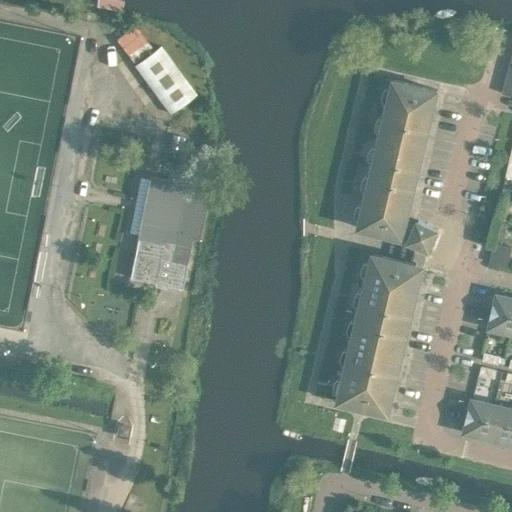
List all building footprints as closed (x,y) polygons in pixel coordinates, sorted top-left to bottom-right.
[(160,46),(134,65),(169,113),(195,94),(160,46)] [(511,52),(501,93),(511,95),(511,52)] [(393,79),(386,110),(424,119),(428,104),(432,105),(432,107),(433,107),(437,90),(393,79)] [(386,110),(379,139),(417,148),(424,119),(386,110)] [(379,139),(372,168),(410,177),(417,148),(379,139)] [(372,168),(365,197),(403,206),(410,177),(372,168)] [(144,235),(138,234),(129,277),(181,288),(191,239),(199,240),(210,185),(187,181),(187,180),(171,177),(170,182),(156,179),(144,235)] [(500,200),(507,201),(510,189),(502,187),(500,200)] [(403,206),(365,197),(358,227),(402,238),(402,237),(409,239),(409,240),(429,248),(437,229),(418,220),(416,223),(406,221),(403,234),(402,234),(401,236),(396,235),(403,206)] [(489,263),(507,267),(511,247),(493,243),(489,263)] [(372,253),(365,283),(410,294),(417,265),(418,264),(372,253)] [(365,283),(358,313),(403,323),(410,294),(365,283)] [(489,327),(511,332),(511,328),(511,297),(497,294),(489,327)] [(358,313),(351,342),(396,353),(403,323),(358,313)] [(351,342),(345,371),(389,382),(396,353),(351,342)] [(482,360),(498,364),(500,356),(484,352),(482,360)] [(481,366),(479,374),(495,378),(496,370),(481,366)] [(389,382),(345,371),(337,401),(388,413),(392,396),(391,396),(390,398),(386,397),(389,382)] [(464,432),(486,437),(494,404),(472,399),(464,432)] [(488,435),(508,439),(511,422),(511,408),(494,404),(486,437),(488,437),(488,435)]
